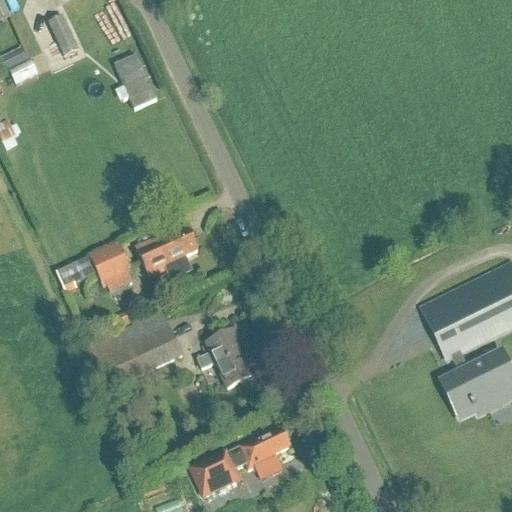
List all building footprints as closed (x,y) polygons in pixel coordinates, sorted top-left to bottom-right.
[(34,0),(42,15),(57,7),(59,12),(84,0),(34,0)] [(46,28),(62,62),(78,55),(61,21),(46,28)] [(38,79),(30,64),(7,75),(15,90),(38,79)] [(66,110),(90,101),(79,72),(55,82),(66,110)] [(0,123),(0,144),(10,140),(2,122),(0,123)] [(18,152),(9,157),(21,176),(29,170),(18,152)] [(193,277),(185,260),(196,254),(184,229),(134,254),(146,283),(164,274),(170,287),(193,277)] [(88,261),(103,293),(132,280),(117,248),(88,261)] [(52,276),(61,293),(78,285),(69,268),(52,276)] [(456,324),(434,335),(448,363),(451,362),(459,380),(443,388),(456,415),(458,415),(457,414),(469,408),(471,412),(474,410),(475,413),(507,398),(511,394),(511,384),(508,376),(500,359),(468,375),(459,357),(511,331),(511,277),(449,310),(456,324)] [(132,327),(127,316),(110,324),(115,335),(132,327)] [(181,361),(161,318),(86,353),(106,396),(181,361)] [(255,381),(251,372),(235,338),(207,350),(210,359),(198,364),(202,374),(215,368),(226,394),(255,381)] [(375,395),(399,431),(428,412),(404,376),(375,395)] [(289,453),(280,433),(227,457),(225,454),(187,472),(201,504),(240,486),(235,474),(244,470),(247,476),(276,463),(275,460),(289,453)]
